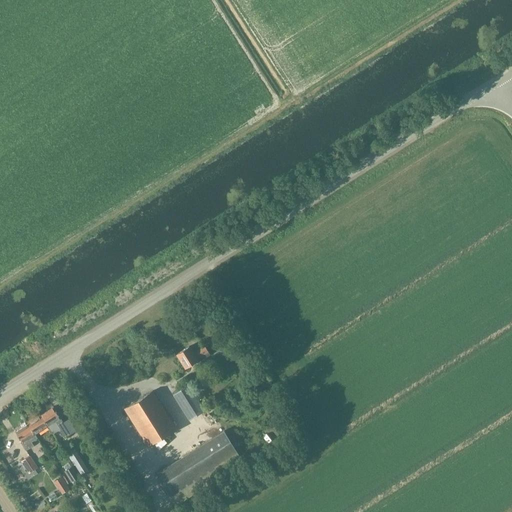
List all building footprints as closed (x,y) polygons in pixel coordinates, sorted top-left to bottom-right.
[(196,359),(207,352),(204,346),(193,353),(189,346),(176,354),(185,368),(197,360),(196,359)] [(188,419),(209,407),(207,403),(202,406),(189,384),(173,394),(188,419)] [(148,446),(176,428),(152,391),(124,408),(148,446)] [(40,415),(47,426),(48,425),(51,431),(58,427),(65,437),(75,430),(68,419),(63,423),(60,418),(60,417),(53,407),(40,415)] [(34,434),(35,433),(47,426),(40,415),(27,423),(34,434)] [(38,437),(35,433),(34,434),(27,423),(15,431),(22,442),(21,442),(26,450),(34,445),(32,441),(38,437)] [(156,474),(175,505),(243,463),(224,431),(156,474)] [(23,463),(30,475),(39,469),(31,457),(23,463)] [(90,476),(81,461),(75,465),(84,479),(90,476)] [(64,471),(71,482),(79,477),(72,466),(64,471)] [(63,479),(55,483),(59,489),(59,488),(64,495),(70,491),(63,479)] [(47,494),(50,500),(57,496),(53,490),(47,494)]
